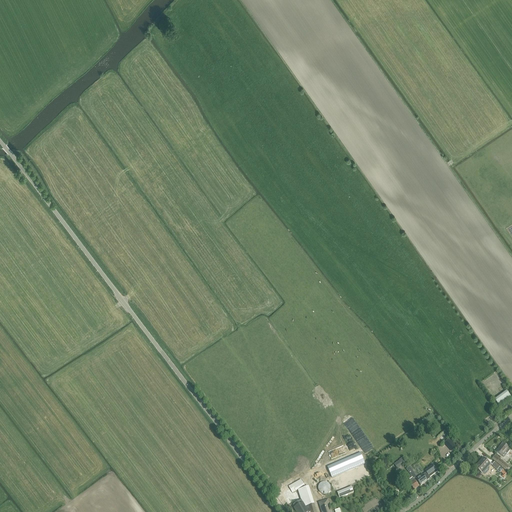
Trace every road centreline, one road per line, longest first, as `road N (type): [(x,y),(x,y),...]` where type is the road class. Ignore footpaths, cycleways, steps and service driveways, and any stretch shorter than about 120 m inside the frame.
road 1 (tertiary): [(283,511),(0,140)]
road 2 (unclassified): [(405,511),(511,419)]
